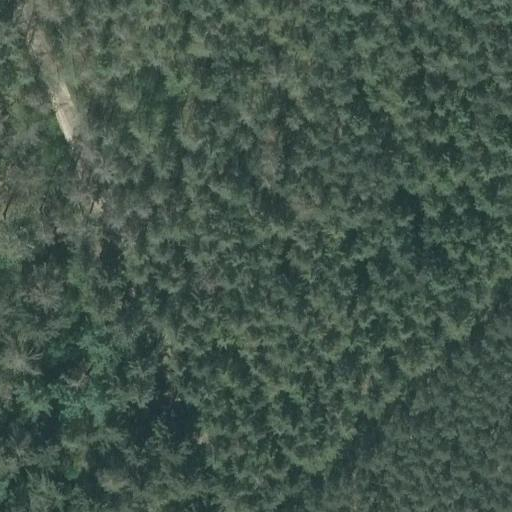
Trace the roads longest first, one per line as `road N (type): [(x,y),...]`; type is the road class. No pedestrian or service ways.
road 1 (track): [(215,511),(13,0)]
road 2 (track): [(242,511),(511,247)]
